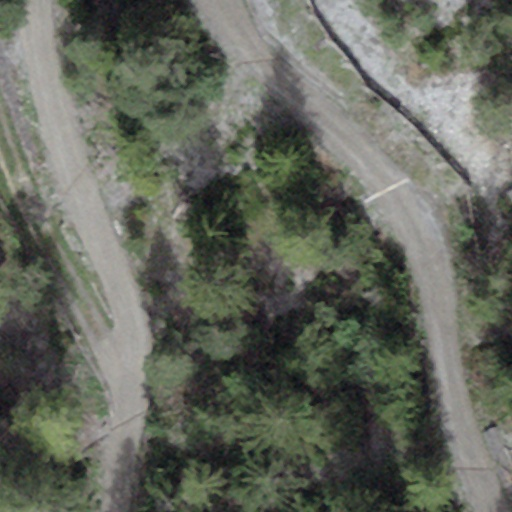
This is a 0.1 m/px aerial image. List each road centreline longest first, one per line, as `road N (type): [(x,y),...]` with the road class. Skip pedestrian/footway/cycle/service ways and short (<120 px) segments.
road 1 (track): [(213,0),(378,174),(422,244),(444,382),(495,511)]
road 2 (track): [(114,511),(132,342),(52,111),(40,0)]
road 3 (track): [(125,404),(30,205),(0,109)]
